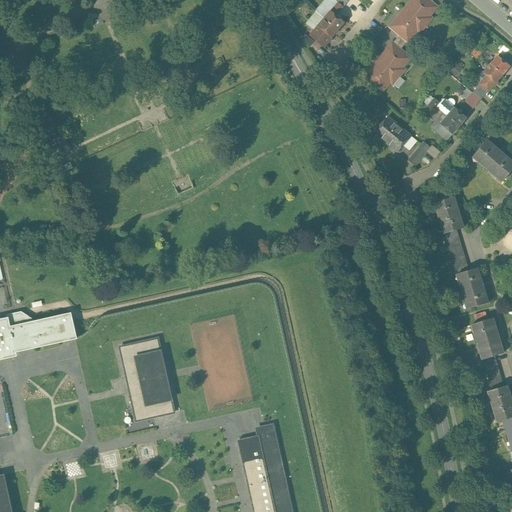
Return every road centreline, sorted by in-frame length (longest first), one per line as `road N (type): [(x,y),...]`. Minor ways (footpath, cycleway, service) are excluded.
road 1 (secondary): [(460,511),(429,363),(380,222),(259,0)]
road 2 (track): [(7,0),(37,159),(24,180),(0,192)]
road 3 (residential): [(511,82),(412,187)]
